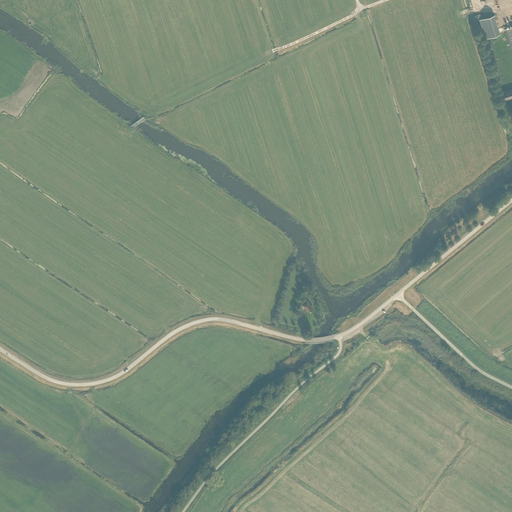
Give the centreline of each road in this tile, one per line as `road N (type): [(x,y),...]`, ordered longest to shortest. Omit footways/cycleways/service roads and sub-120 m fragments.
road 1 (unclassified): [(397,294),(324,339),(230,322),(191,325),(93,385),(53,382),(0,351)]
road 2 (track): [(355,326),(384,355),(386,371),(239,511)]
road 3 (unclassified): [(511,389),(471,366),(397,294)]
road 4 (unclassified): [(397,294),(511,201)]
